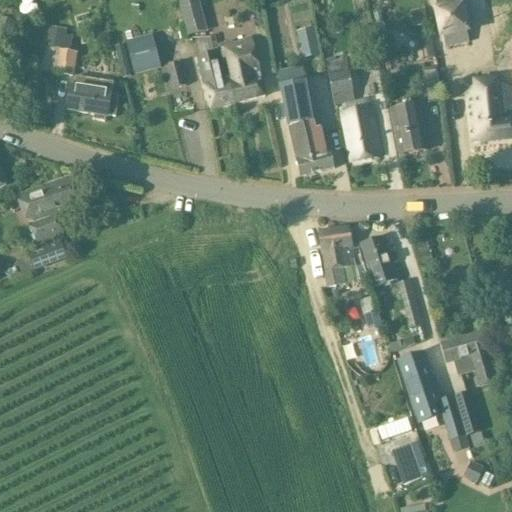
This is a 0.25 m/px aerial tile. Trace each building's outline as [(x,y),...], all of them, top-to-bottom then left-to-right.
[(206,32),(198,0),(176,0),(186,37),(206,32)] [(468,43),(459,0),(438,0),(434,1),(445,48),(468,43)] [(0,53),(3,54),(14,24),(0,19),(0,53)] [(39,73),(54,75),(54,77),(73,80),(77,55),(70,53),(73,39),(65,37),(66,31),(46,26),(41,50),(43,51),(39,73)] [(311,27),(294,32),(302,59),(319,54),(311,27)] [(134,77),(161,71),(153,36),(126,43),(134,77)] [(225,85),(228,84),(232,106),(263,100),(252,41),(218,47),(219,53),(225,85)] [(225,85),(219,53),(196,57),(210,111),(232,106),(228,84),(225,85)] [(336,62),(335,59),(324,61),(326,70),(334,108),(354,105),(345,61),(336,62)] [(180,65),(164,69),(169,92),(186,87),(180,65)] [(288,129),(289,129),(296,159),(296,161),(300,178),(334,171),(332,161),(330,152),(325,153),(320,131),(315,132),(313,123),(311,124),(300,69),(276,75),(288,129)] [(435,72),(422,74),(427,105),(440,103),(435,72)] [(478,144),(511,141),(511,87),(511,81),(499,82),(498,78),(471,81),(473,96),(466,97),(471,144),(478,144)] [(115,119),(118,98),(110,97),(110,96),(112,85),(76,79),(74,89),(70,89),(66,112),(93,116),(92,121),(104,123),(105,118),(107,119),(107,117),(115,119)] [(350,164),(366,161),(380,158),(370,109),(341,115),(350,161),(350,164)] [(418,109),(390,114),(399,157),(427,152),(418,109)] [(71,179),(63,181),(23,195),(32,223),(28,225),(34,244),(62,235),(56,217),(63,214),(81,208),(71,179)] [(342,272),(341,270),(354,269),(352,250),(351,251),(348,231),(319,235),(324,274),(333,273),(334,278),(342,277),(342,272)] [(388,237),(360,246),(373,288),(396,281),(391,266),(397,264),(388,237)] [(34,274),(67,261),(61,244),(28,257),(34,274)] [(422,327),(410,281),(398,285),(410,331),(422,327)] [(367,329),(374,327),(375,329),(381,327),(378,313),(364,316),(367,329)] [(480,387),(494,384),(481,336),(441,347),(446,365),(453,363),(457,378),(476,373),(480,387)] [(468,446),(466,439),(454,399),(440,403),(437,393),(440,391),(435,378),(432,379),(424,353),(396,362),(418,427),(440,420),(436,407),(438,407),(449,444),(451,443),(453,451),(468,446)] [(474,451),(484,448),(468,394),(454,399),(466,439),(470,437),(474,451)] [(411,433),(408,421),(377,430),(381,443),(411,433)] [(400,447),(409,473),(425,468),(415,442),(400,447)]
